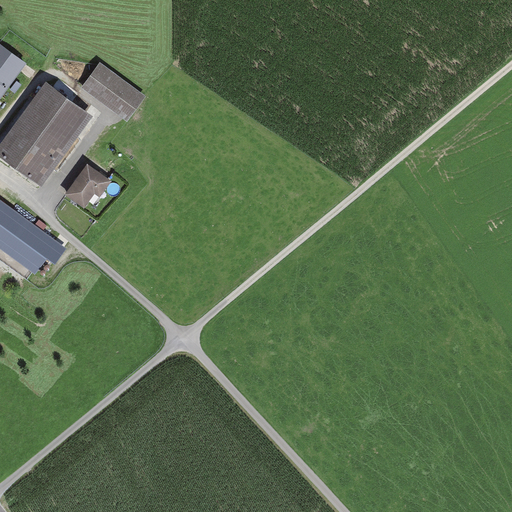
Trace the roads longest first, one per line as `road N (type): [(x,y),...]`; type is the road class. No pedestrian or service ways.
road 1 (track): [(187,339),(511,68)]
road 2 (track): [(342,511),(187,339)]
